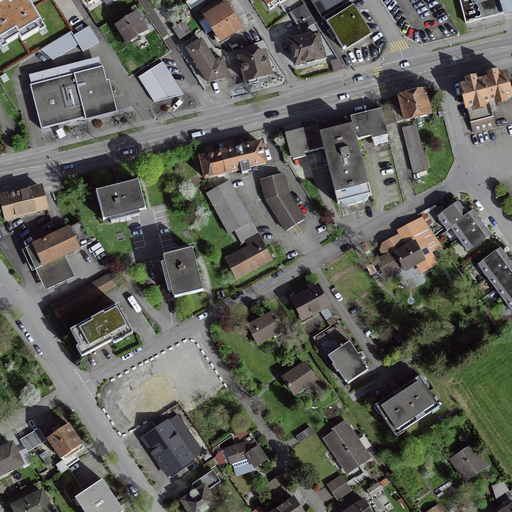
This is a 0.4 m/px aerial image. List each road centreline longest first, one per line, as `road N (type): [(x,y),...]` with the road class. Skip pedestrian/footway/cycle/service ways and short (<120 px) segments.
road 1 (tertiary): [(0,176),(405,73)]
road 2 (residential): [(193,325),(467,172)]
road 3 (residential): [(193,325),(318,511)]
road 4 (residential): [(72,390),(155,511)]
road 5 (residential): [(72,390),(193,325)]
road 6 (residential): [(0,282),(72,390)]
